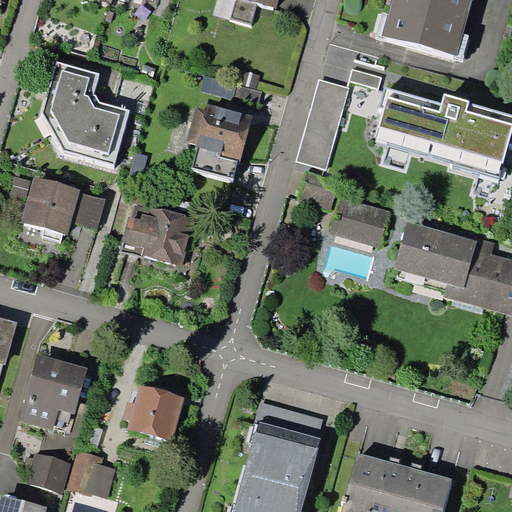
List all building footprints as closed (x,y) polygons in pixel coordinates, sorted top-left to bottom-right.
[(276,0),(232,0),(232,4),(274,13),(276,0)] [(470,0),(388,0),(378,41),(454,62),(470,0)] [(95,79),(51,68),(37,119),(57,158),(109,171),(122,116),(91,109),(87,103),(95,79)] [(350,91),(318,82),(296,165),(327,173),(350,91)] [(433,107),(382,93),(368,141),(493,176),(509,119),(435,98),(433,107)] [(245,120),(200,107),(186,156),(231,169),(245,120)] [(103,201),(27,183),(18,228),(61,240),(63,224),(93,234),(103,201)] [(387,212),(336,199),(326,236),(377,249),(387,212)] [(145,225),(121,220),(113,256),(176,270),(187,221),(148,212),(145,225)] [(493,247),(402,224),(390,272),(445,286),(441,300),(511,318),(511,265),(490,260),(493,247)] [(0,362),(9,327),(0,324),(0,362)] [(83,372),(33,359),(15,427),(51,436),(56,415),(71,419),(83,372)] [(181,404),(134,391),(118,446),(166,459),(181,404)] [(299,511),(324,422),(256,404),(226,511),(299,511)] [(104,462),(77,455),(67,492),(95,499),(104,462)] [(71,466),(33,456),(24,489),(63,499),(71,466)] [(440,511),(446,486),(353,459),(339,511),(440,511)] [(30,511),(0,503),(0,511),(30,511)]
